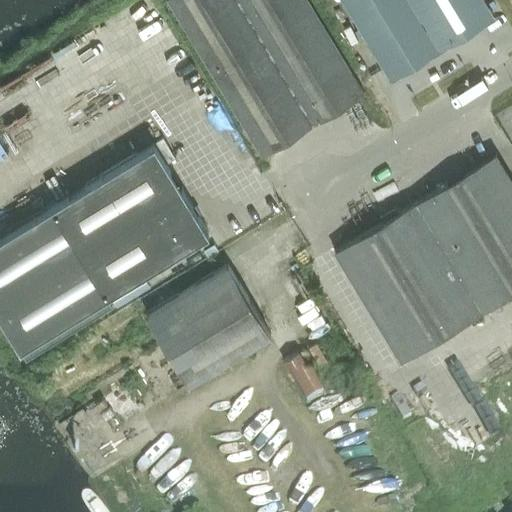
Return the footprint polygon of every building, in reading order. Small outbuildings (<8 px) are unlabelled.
[(363,93),(357,84),(306,0),(167,0),(261,155),(363,93)] [(342,0),(389,77),(492,15),(483,0),(342,0)] [(0,236),(0,317),(25,358),(112,306),(105,296),(208,233),(153,143),(0,236)] [(511,291),(511,181),(510,179),(495,153),(334,250),(400,359),(511,291)] [(227,264),(145,313),(188,383),(269,334),(227,264)] [(320,346),(282,363),(302,409),(326,399),(315,374),(330,367),(320,346)]
